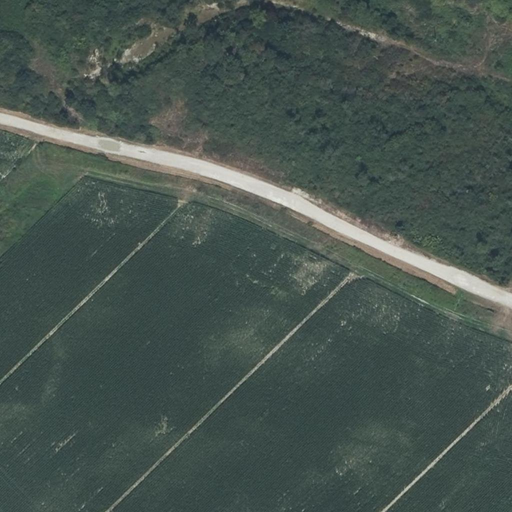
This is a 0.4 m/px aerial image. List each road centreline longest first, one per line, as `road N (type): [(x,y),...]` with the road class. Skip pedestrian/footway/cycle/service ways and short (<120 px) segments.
road 1 (track): [(0,119),(267,190),(511,300)]
road 2 (track): [(511,88),(283,10),(226,9),(174,26),(122,57)]
